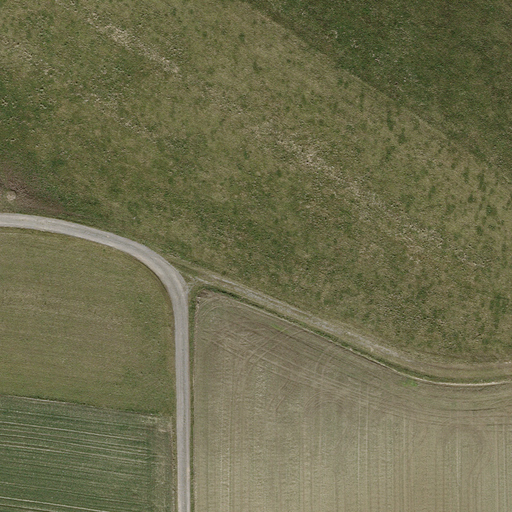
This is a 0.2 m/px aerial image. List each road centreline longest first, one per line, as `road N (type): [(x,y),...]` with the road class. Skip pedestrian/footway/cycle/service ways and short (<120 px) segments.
road 1 (track): [(186,511),(177,279),(154,257),(86,234),(0,221)]
road 2 (track): [(177,279),(216,281),(431,370),(511,368)]
